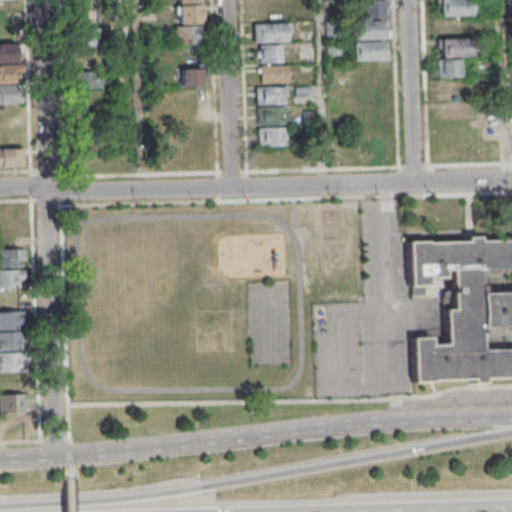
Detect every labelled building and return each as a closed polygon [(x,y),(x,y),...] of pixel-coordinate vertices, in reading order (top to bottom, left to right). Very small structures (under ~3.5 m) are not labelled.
[(176,0),(176,23),(202,23),(201,0),(176,0)] [(350,21),(351,61),(386,60),(385,40),(387,40),(386,0),(371,0),(371,20),(350,21)] [(436,0),(438,37),(470,36),(468,0),(436,0)] [(289,23),(252,23),(252,42),(289,42),(289,23)] [(76,25),(76,46),(124,47),(124,25),(76,25)] [(203,26),(167,26),(167,45),(203,45),(203,26)] [(438,57),(469,57),(469,39),(438,39),(438,57)] [(0,62),(14,63),(14,45),(0,44),(0,62)] [(258,63),(282,63),(282,45),(258,45),(258,63)] [(76,67),(101,67),(101,54),(76,54),(76,67)] [(459,59),(436,59),(436,76),(459,76),(459,59)] [(0,103),(20,103),(20,86),(17,86),(17,65),(0,65),(0,103)] [(258,83),(288,83),(288,65),(258,65),(258,83)] [(179,68),(179,85),(205,85),(205,68),(179,68)] [(103,88),(103,71),(82,71),(82,88),(103,88)] [(458,98),(458,80),(436,80),(436,98),(458,98)] [(287,87),(255,87),(255,124),(287,124),(287,87)] [(110,120),(82,120),(82,149),(110,149),(110,120)] [(285,127),(257,127),(256,146),(285,146),(285,127)] [(469,142),(439,142),(439,160),(469,160),(469,142)] [(0,148),(0,167),(22,167),(22,149),(0,148)] [(406,242),(424,242),(424,243),(465,242),(465,238),(476,237),(477,241),(511,239),(511,377),(481,378),(481,382),(470,383),(470,378),(429,380),(429,382),(411,382),(409,339),(427,338),(427,346),(444,345),(443,310),(451,310),(451,293),(447,294),(446,286),(450,286),(450,268),(442,269),(442,277),(431,278),(431,285),(425,285),(426,295),(410,295),(410,286),(407,286),(406,242)] [(0,267),(23,267),(23,249),(0,248),(0,267)] [(0,287),(22,287),(22,270),(0,269),(0,287)] [(0,371),(26,371),(24,290),(0,290),(0,371)] [(0,376),(0,412),(27,413),(27,376),(0,376)]
